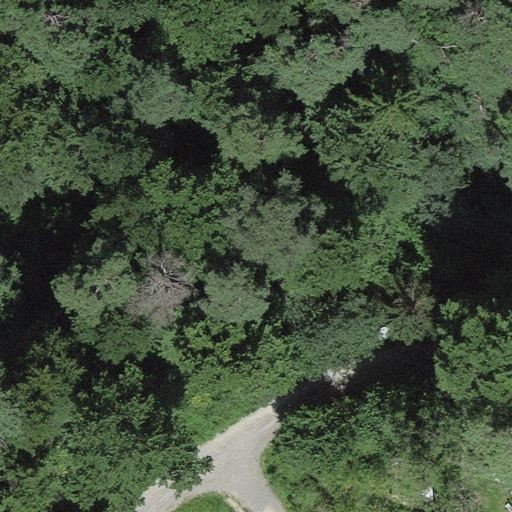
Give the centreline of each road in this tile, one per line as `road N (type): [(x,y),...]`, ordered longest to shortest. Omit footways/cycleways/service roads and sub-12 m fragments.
road 1 (track): [(511,355),(490,349),(399,360),(223,451)]
road 2 (residential): [(137,511),(223,451),(276,511)]
